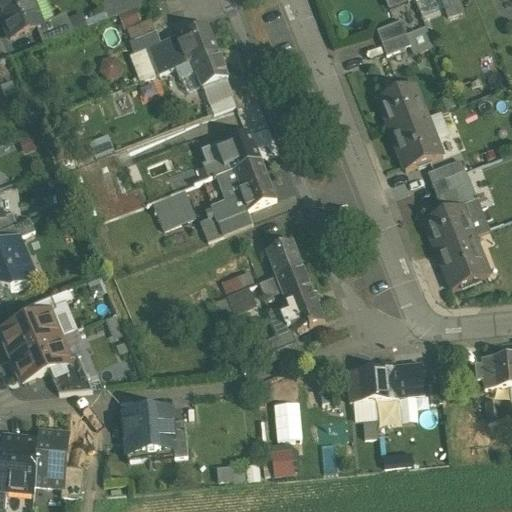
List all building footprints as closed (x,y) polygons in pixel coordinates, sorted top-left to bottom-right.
[(0,0),(0,16),(10,41),(36,31),(41,29),(41,27),(30,0),(0,0)] [(148,0),(123,0),(102,8),(107,22),(150,5),(148,0)] [(414,0),(385,0),(391,12),(415,2),(414,0)] [(456,0),(441,0),(449,19),(462,14),(456,0)] [(66,17),(41,27),(41,29),(36,31),(43,47),(73,35),(66,17)] [(150,22),(127,31),(132,44),(155,35),(150,22)] [(402,24),(377,34),(382,47),(407,37),(402,24)] [(207,29),(181,39),(191,65),(217,55),(207,29)] [(426,30),(407,37),(412,49),(411,50),(413,57),(433,49),(426,30)] [(155,35),(132,44),(137,56),(146,52),(160,47),(155,35)] [(407,37),(382,47),(387,59),(411,50),(412,49),(407,37)] [(160,47),(146,52),(149,59),(156,78),(175,71),(191,65),(181,39),(160,47)] [(217,55),(191,65),(195,75),(202,91),(203,90),(225,82),(228,81),(217,55)] [(149,59),(135,64),(143,84),(156,78),(149,59)] [(104,60),(102,79),(122,81),(123,61),(104,60)] [(191,65),(175,71),(179,81),(195,75),(191,65)] [(225,82),(203,90),(210,107),(231,98),(225,82)] [(416,87),(378,102),(390,136),(427,121),(416,87)] [(41,93),(25,99),(35,124),(36,124),(51,118),(41,93)] [(231,98),(210,107),(214,118),(236,109),(231,98)] [(427,121),(390,136),(405,175),(443,160),(427,121)] [(250,137),(224,147),(234,173),(260,163),(250,137)] [(224,147),(203,155),(208,168),(215,166),(219,178),(220,178),(234,173),(224,147)] [(114,155),(63,176),(85,229),(146,207),(139,189),(102,203),(95,184),(121,175),(114,155)] [(234,173),(220,178),(219,178),(217,179),(223,195),(240,189),(244,198),(242,199),(247,215),(276,204),(260,163),(234,173)] [(460,164),(450,168),(454,179),(456,178),(465,175),(460,164)] [(450,168),(427,177),(432,188),(454,179),(450,168)] [(465,175),(456,178),(461,191),(470,187),(465,175)] [(454,179),(432,188),(436,200),(461,191),(456,178),(454,179)] [(461,191),(436,200),(443,217),(424,224),(437,255),(473,241),(488,235),(470,187),(461,191)] [(183,192),(155,202),(157,207),(154,208),(164,231),(194,219),(183,192)] [(0,236),(17,229),(12,217),(3,221),(2,218),(1,202),(0,202),(0,236)] [(219,225),(218,225),(223,239),(247,230),(242,216),(219,225)] [(216,217),(201,223),(209,244),(223,239),(218,225),(219,225),(216,217)] [(30,224),(17,229),(0,236),(0,241),(4,250),(0,251),(0,290),(1,291),(1,292),(11,296),(29,289),(18,263),(25,260),(19,244),(35,237),(30,224)] [(473,241),(437,255),(452,294),(485,281),(478,263),(481,262),(473,241)] [(292,245),(266,256),(276,281),(302,271),(292,245)] [(302,271),(276,281),(283,297),(287,307),(313,297),(302,271)] [(250,278),(230,286),(229,283),(222,285),(228,300),(254,290),(250,278)] [(276,281),(259,288),(265,304),(283,297),(276,281)] [(254,290),(228,300),(238,325),(264,315),(254,290)] [(287,307),(285,308),(297,336),(324,325),(313,297),(287,307)] [(26,312),(31,324),(49,316),(50,318),(57,315),(52,302),(26,312)] [(50,318),(49,316),(31,324),(1,336),(11,361),(60,341),(50,318)] [(119,321),(107,325),(115,344),(126,340),(119,321)] [(292,336),(269,345),(273,357),(273,358),(297,349),(292,336)] [(22,388),(49,377),(71,368),(70,366),(60,341),(11,361),(22,388)] [(268,343),(246,352),(252,365),(273,357),(269,345),(268,343)] [(506,360),(481,363),(484,394),(509,391),(506,360)] [(70,366),(71,368),(49,377),(59,400),(93,397),(78,362),(70,366)] [(396,371),(372,374),(374,405),(387,404),(399,402),(396,371)] [(372,374),(347,376),(350,407),(374,405),(372,374)] [(278,444),(303,443),(300,383),(275,384),(278,444)] [(399,402),(387,404),(387,412),(400,411),(399,402)] [(400,411),(387,412),(387,404),(374,405),(377,431),(384,430),(402,429),(400,411)] [(498,407),(486,408),(487,428),(499,427),(498,407)] [(171,416),(123,420),(127,459),(145,457),(148,459),(155,459),(157,456),(174,455),(175,454),(172,428),(171,416)] [(184,427),(172,428),(175,454),(174,455),(175,464),(188,463),(184,427)] [(35,491),(62,494),(64,474),(67,442),(39,439),(38,447),(35,491)] [(4,453),(1,482),(0,496),(6,497),(34,499),(35,491),(38,447),(14,445),(12,442),(6,442),(3,444),(2,451),(4,453)] [(278,480),(298,479),(297,454),(277,455),(278,480)] [(84,476),(64,474),(62,494),(61,502),(81,504),(84,476)]
